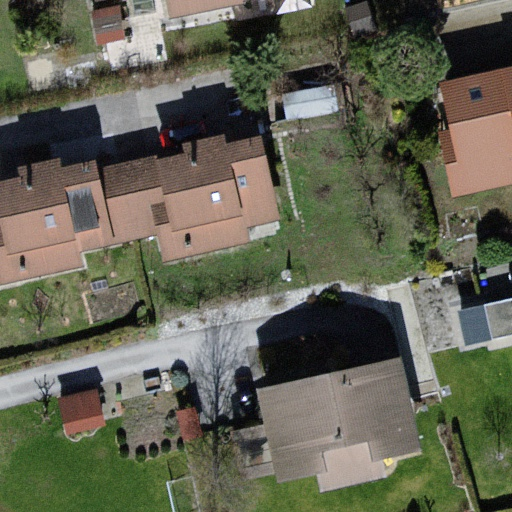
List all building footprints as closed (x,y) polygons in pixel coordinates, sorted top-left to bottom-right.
[(155,0),(160,23),(272,0),(155,0)] [(511,70),(429,87),(450,199),(511,188),(511,70)] [(175,159),(142,163),(155,263),(240,250),(237,230),(265,225),(253,146),(220,149),(215,137),(172,144),(175,159)] [(132,165),(0,180),(0,288),(81,276),(77,260),(146,244),(132,165)] [(511,323),(498,326),(511,387),(511,323)] [(390,365),(245,390),(267,487),(309,480),(312,503),(385,483),(382,462),(411,459),(390,365)]
